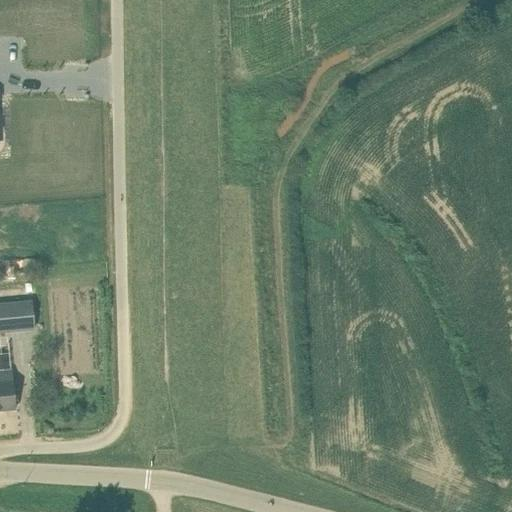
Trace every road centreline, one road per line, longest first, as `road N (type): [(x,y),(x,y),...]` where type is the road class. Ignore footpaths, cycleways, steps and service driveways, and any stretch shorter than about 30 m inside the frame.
road 1 (unclassified): [(0,450),(100,442),(121,421),(117,0)]
road 2 (track): [(160,479),(157,0)]
road 3 (unclassified): [(290,511),(160,479),(0,469)]
